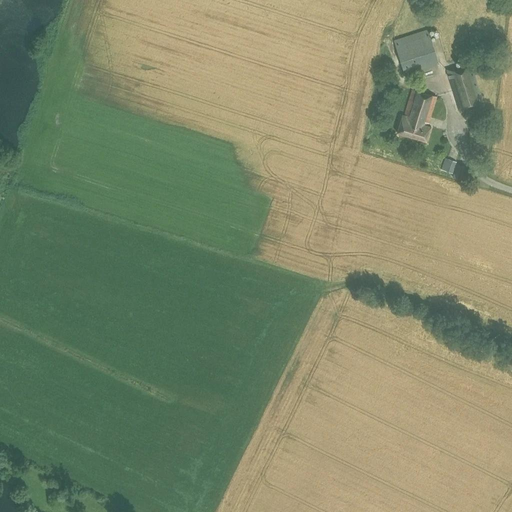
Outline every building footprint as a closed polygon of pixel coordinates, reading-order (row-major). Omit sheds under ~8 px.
[(404,73),(439,62),(428,29),(394,40),(404,73)] [(460,112),(483,105),(470,62),(446,69),(460,112)] [(427,125),(436,96),(414,90),(406,116),(404,115),(398,133),(426,141),(431,127),(427,125)] [(444,162),(441,169),(454,174),(458,162),(449,159),(447,163),(444,162)] [(461,180),(465,166),(457,163),(454,174),(452,177),(461,180)]
